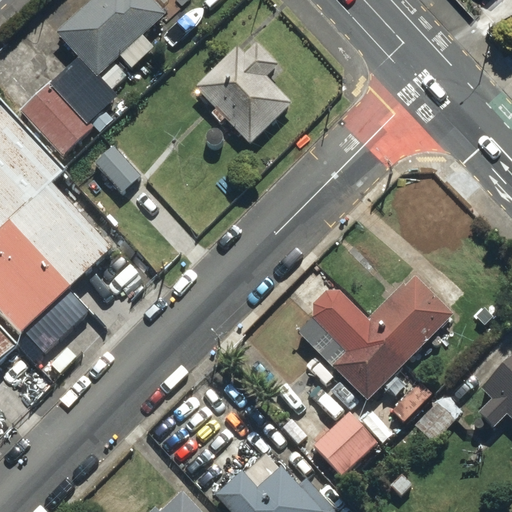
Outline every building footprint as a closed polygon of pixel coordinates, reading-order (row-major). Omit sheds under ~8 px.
[(102,0),(62,37),(103,81),(183,8),(175,0),(102,0)] [(200,90),(255,148),(298,106),(272,79),(285,67),(263,44),(251,55),(244,48),(200,90)] [(25,115),(66,159),(98,130),(58,85),(25,115)] [(0,109),(0,232),(71,168),(7,102),(0,109)] [(98,167),(125,196),(145,178),(118,149),(98,167)] [(56,189),(0,243),(0,307),(29,338),(118,253),(56,189)] [(431,281),(471,325),(478,319),(487,329),(499,318),(490,308),(486,311),(476,300),(489,289),(459,256),(431,281)] [(319,306),(317,318),(301,333),(371,405),(412,365),(460,319),(419,276),(373,321),(347,294),(331,294),(319,306)] [(21,344),(0,321),(0,371),(25,348),(21,344)] [(511,365),(485,392),(496,403),(482,417),(498,433),(511,419),(511,365)] [(359,419),(383,444),(387,449),(401,435),(373,406),(359,419)] [(451,407),(424,432),(437,446),(464,420),(451,407)] [(383,444),(359,419),(352,411),(314,448),(346,480),(383,444)] [(341,511),(342,511),(313,482),(305,491),(269,454),(221,501),(231,511),(341,511)] [(203,511),(188,496),(170,511),(203,511)]
